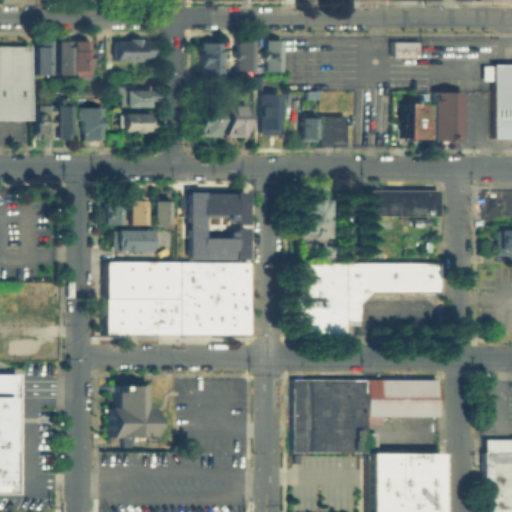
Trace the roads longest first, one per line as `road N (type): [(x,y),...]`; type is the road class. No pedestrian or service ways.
road 1 (residential): [(0,16),(511,17)]
road 2 (residential): [(76,356),(511,357)]
road 3 (residential): [(75,511),(78,166)]
road 4 (residential): [(264,511),(266,166)]
road 5 (residential): [(453,511),(455,167)]
road 6 (residential): [(266,166),(511,167)]
road 7 (residential): [(171,166),(172,0)]
